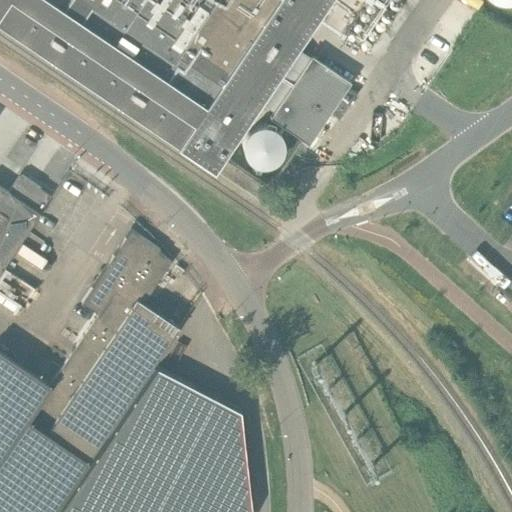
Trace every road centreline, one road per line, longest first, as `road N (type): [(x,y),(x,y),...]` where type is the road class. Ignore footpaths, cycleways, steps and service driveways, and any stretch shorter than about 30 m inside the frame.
road 1 (residential): [(299,489),(277,366),(233,281),(150,189),(0,81)]
road 2 (unknown): [(296,243),(327,161),(427,0)]
